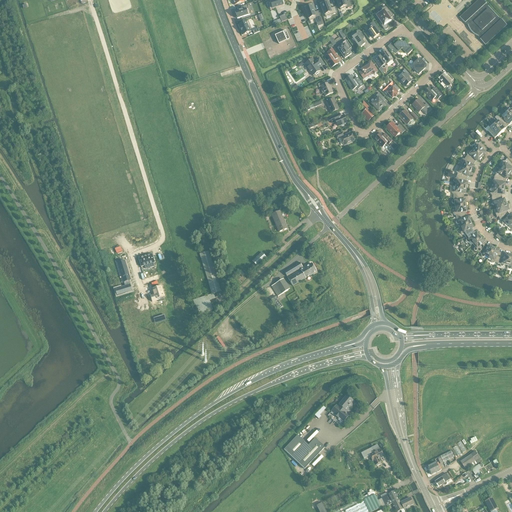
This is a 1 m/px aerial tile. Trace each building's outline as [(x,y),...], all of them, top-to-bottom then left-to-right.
[(282,0),(277,0),(268,3),(270,10),(284,5),(282,0)] [(336,0),(340,10),(347,8),(347,9),(352,7),(350,1),(347,2),(345,0),(336,0)] [(507,26),(501,20),(487,6),(486,4),(483,0),(478,0),(460,18),(459,17),(459,18),(465,24),(465,23),(467,25),(469,29),(471,31),(473,33),(475,35),(478,37),(480,39),(480,40),(485,46),(485,45),(506,25),(507,26)] [(327,1),(320,3),(325,17),(337,13),(334,7),(331,9),(330,5),(329,6),(327,1)] [(235,14),(235,15),(236,17),(237,18),(237,19),(250,15),(247,5),(241,7),(242,11),(235,13),(235,14)] [(311,5),(304,7),(309,21),(321,17),(318,12),(315,13),(314,9),(313,10),(311,5)] [(389,19),(394,15),(386,8),(386,7),(385,7),(384,7),(383,7),(383,8),(383,9),(382,9),(383,10),(383,11),(377,16),(381,22),(379,23),(383,29),(384,29),(384,30),(385,30),(386,30),(387,30),(388,29),(388,28),(388,27),(388,26),(387,24),(391,21),(389,19)] [(285,15),(279,17),(282,23),(288,20),(285,15)] [(248,21),(239,25),(243,35),(250,32),(248,28),(250,27),(248,21)] [(377,33),(380,31),(373,22),(370,24),(372,26),(370,28),(369,30),(369,32),(366,34),(369,38),(372,37),(373,39),(378,35),(377,33)] [(279,44),(289,39),(286,31),(275,36),(279,44)] [(365,44),(362,40),(364,38),(359,31),(356,32),(357,34),(352,40),(361,48),(362,46),(365,44)] [(348,50),(351,48),(346,41),(340,45),(342,46),(338,49),(345,59),(351,54),(348,50)] [(412,51),(404,42),(399,42),(394,46),(395,48),(393,50),(396,54),(399,52),(400,53),(404,53),(405,53),(407,55),(412,51)] [(336,60),(338,58),(339,58),(332,49),(327,53),(329,56),(325,59),(331,68),(338,63),(336,60)] [(386,65),(393,60),(386,51),(380,55),(380,56),(375,60),(380,67),(385,63),(386,65)] [(319,67),(321,66),(323,65),(319,59),(314,62),(312,59),(305,64),(313,76),(320,71),(318,67),(319,66),(319,67)] [(423,67),(425,65),(419,59),(414,64),(414,65),(413,65),(413,66),(413,67),(413,68),(414,68),(414,69),(419,74),(425,69),(423,67)] [(377,71),(374,66),(371,62),(364,66),(365,68),(361,70),(362,71),(359,73),(363,79),(367,77),(366,76),(370,73),(371,75),(373,75),(374,74),(375,75),(375,74),(375,73),(376,73),(377,71)] [(409,74),(405,70),(402,72),(404,74),(399,79),(406,87),(411,81),(407,76),(409,74)] [(450,83),(453,80),(448,74),(446,76),(444,74),(438,79),(440,81),(438,83),(444,89),(447,86),(449,85),(450,83)] [(363,86),(358,78),(355,80),(352,76),(345,80),(352,90),(356,88),(358,90),(363,86)] [(333,93),(329,83),(326,84),(325,81),(318,85),(319,87),(321,87),(322,90),(321,90),(323,94),(324,94),(325,97),(333,93)] [(398,93),(397,92),(399,90),(395,85),(393,87),(390,89),(389,88),(386,88),(384,90),(384,93),(386,95),(389,95),(392,99),(398,93)] [(442,96),(435,88),(432,90),(430,87),(424,93),(431,101),(435,98),(437,100),(442,96)] [(378,112),(385,105),(382,102),(384,99),(379,93),(374,97),(377,100),(372,105),(378,112)] [(339,110),(334,99),(326,103),(331,113),(339,110)] [(432,110),(426,104),(424,106),(418,100),(412,105),(419,112),(421,110),(426,115),(432,110)] [(374,116),(369,110),(369,109),(363,102),(359,106),(361,109),(362,109),(365,112),(362,115),(368,122),(374,116)] [(418,119),(412,113),(410,116),(405,110),(398,116),(407,125),(413,119),(415,121),(418,119)] [(511,123),(511,119),(505,112),(502,116),(503,117),(501,119),(508,126),(511,124),(511,123)] [(347,123),(344,116),(340,117),(339,117),(338,115),(328,119),(329,121),(331,120),(332,123),(334,122),(335,124),(336,124),(338,127),(341,125),(341,126),(342,127),(344,126),(345,125),(344,124),(347,123)] [(508,126),(501,119),(498,121),(497,120),(493,124),(502,133),(504,131),(504,130),(508,126)] [(402,134),(405,131),(399,125),(396,127),(392,123),(385,128),(394,138),(400,133),(402,134)] [(502,133),(493,124),(489,128),(488,127),(485,130),(485,129),(485,130),(487,132),(488,131),(495,139),(498,135),(499,136),(502,133)] [(354,141),(351,133),(344,136),(342,133),(336,136),(338,139),(340,138),(344,146),(354,141)] [(394,142),(394,143),(386,134),(383,137),(380,134),(374,139),(382,147),(386,144),(389,148),(390,146),(394,150),(398,146),(394,142)] [(484,151),(486,149),(481,142),(478,144),(478,143),(477,143),(476,143),(475,144),(475,145),(475,146),(475,147),(476,148),(474,150),(481,157),(485,153),(485,152),(484,151)] [(481,157),(474,150),(471,153),(470,152),(469,152),(468,152),(467,152),(467,153),(467,154),(467,155),(466,157),(474,163),(475,160),(477,161),(477,162),(481,157)] [(472,165),(474,163),(466,157),(464,160),(464,159),(463,159),(463,160),(462,160),(462,161),(461,161),(461,162),(462,162),(462,163),(463,163),(463,164),(462,167),(471,172),(474,167),(473,166),(472,165)] [(511,168),(511,167),(511,164),(507,159),(505,161),(502,162),(503,165),(501,168),(510,174),(511,171),(511,168)] [(469,177),(471,172),(462,167),(460,171),(459,170),(458,170),(457,170),(456,171),(456,172),(456,173),(457,173),(457,174),(457,176),(466,179),(466,176),(468,177),(469,177)] [(506,179),(510,174),(501,168),(499,171),(498,171),(495,172),(496,174),(494,177),(504,181),(505,178),(506,179)] [(466,183),(465,182),(466,179),(457,176),(456,179),(455,179),(454,179),(454,180),(453,181),(454,182),(454,183),(455,183),(456,183),(456,187),(466,188),(467,183),(466,183)] [(505,183),(503,183),(504,181),(494,177),(494,180),(491,182),(493,184),(494,184),(494,188),(504,189),(505,183)] [(465,194),(466,188),(456,187),(455,190),(454,190),(453,190),(452,191),(452,192),(452,193),(452,194),(453,194),(453,197),(463,197),(463,194),(464,194),(465,194)] [(503,195),(504,189),(494,188),(493,192),(492,192),(490,194),(492,196),(491,199),(502,198),(501,195),(503,195)] [(466,206),(465,200),(464,200),(463,200),(463,197),(453,197),(453,200),(452,200),(452,201),(451,201),(451,202),(452,203),(453,204),(454,204),(455,204),(455,207),(466,206)] [(506,205),(504,199),(502,200),(502,198),(491,199),(492,202),(491,204),(494,206),(495,205),(496,209),(506,205)] [(499,219),(508,213),(506,211),(508,210),(506,205),(496,209),(494,210),(497,218),(498,217),(499,219)] [(465,215),(464,212),(466,212),(467,212),(466,206),(455,207),(456,211),(455,211),(454,211),(454,212),(453,212),(453,213),(453,214),(454,215),(455,215),(456,218),(465,215)] [(280,211),(272,215),(279,232),(287,229),(280,211)] [(509,226),(511,221),(511,215),(511,214),(509,216),(508,213),(499,219),(502,221),(502,224),(505,224),(506,223),(509,226)] [(471,223),(468,217),(467,218),(466,218),(465,215),(456,218),(457,221),(456,221),(456,222),(456,223),(456,224),(457,224),(457,225),(458,225),(459,224),(460,224),(461,227),(471,223)] [(472,229),(473,228),(471,223),(461,227),(463,231),(462,231),(461,231),(461,232),(461,233),(461,234),(462,235),(463,235),(464,235),(465,237),(473,232),(471,229),(472,229)] [(473,244),(480,237),(476,233),(476,234),(475,234),(473,232),(465,237),(467,239),(466,240),(466,241),(466,242),(467,243),(468,243),(469,243),(469,242),(470,242),(473,244)] [(479,253),(485,245),(483,243),(484,242),(480,237),(473,244),(475,247),(474,248),(474,249),(474,250),(474,251),(475,251),(475,252),(476,252),(477,251),(479,253)] [(489,258),(494,249),(489,246),(488,246),(488,247),(485,245),(479,253),(481,254),(481,255),(481,256),(481,257),(482,257),(483,258),(484,257),(485,257),(485,256),(489,258)] [(497,264),(501,255),(498,254),(498,252),(499,252),(494,249),(489,258),(492,259),(491,260),(491,261),(491,262),(491,263),(492,263),(492,264),(493,264),(494,263),(495,263),(497,264)] [(199,254),(209,283),(212,294),(193,300),(198,315),(213,310),(209,300),(215,299),(214,294),(221,291),(208,252),(199,254)] [(267,258),(262,253),(253,261),(258,267),(267,258)] [(139,258),(138,258),(139,259),(141,266),(141,267),(142,267),(145,266),(149,264),(150,268),(154,266),(154,263),(155,263),(154,262),(152,255),(152,254),(151,254),(151,255),(139,258)] [(508,265),(510,255),(504,254),(504,255),(504,256),(501,255),(497,264),(500,265),(500,266),(501,267),(502,267),(503,267),(504,266),(504,265),(508,265)] [(125,263),(118,265),(123,282),(130,280),(125,263)] [(299,263),(284,272),(287,277),(302,268),(299,263)] [(311,264),(301,270),(306,278),(309,276),(311,277),(312,276),(313,274),(316,272),(311,264)] [(301,270),(287,278),(293,286),(306,278),(301,270)] [(284,279),(271,287),(277,297),(290,289),(284,279)] [(150,296),(152,302),(156,301),(157,301),(158,301),(163,300),(162,297),(164,297),(163,293),(161,286),(153,289),(153,290),(155,295),(153,296),(150,296)] [(277,300),(274,303),(279,310),(283,307),(277,300)] [(132,312),(129,322),(142,320),(132,312)] [(339,405),(340,405),(338,407),(336,405),(332,411),(332,412),(333,410),(336,413),(334,415),(337,417),(337,416),(339,417),(338,418),(339,417),(344,421),(349,416),(345,412),(350,406),(351,407),(354,403),(351,400),(350,400),(346,397),(339,405)] [(308,446),(298,436),(297,435),(284,450),(304,469),(324,448),(315,439),(308,446)] [(377,445),(371,448),(361,453),(364,458),(370,455),(373,461),(375,465),(376,465),(377,466),(380,464),(380,463),(381,463),(379,458),(383,456),(380,449),(379,450),(378,449),(379,448),(377,445)] [(451,451),(437,458),(440,464),(454,457),(451,451)] [(464,469),(470,465),(472,468),(481,461),(475,452),(471,454),(460,462),(464,469)] [(428,467),(430,471),(440,466),(438,463),(436,464),(436,463),(428,467)] [(475,475),(476,475),(479,472),(479,473),(479,472),(478,470),(481,468),(479,465),(471,470),(475,475)] [(441,470),(440,466),(430,471),(432,475),(440,471),(440,470),(441,470)] [(446,474),(444,475),(441,477),(441,478),(435,482),(438,487),(442,484),(443,485),(444,486),(445,486),(446,485),(446,484),(446,483),(446,482),(450,480),(446,474)] [(368,511),(363,501),(362,497),(358,499),(352,487),(316,506),(319,511),(368,511)] [(382,499),(378,500),(382,508),(389,505),(392,504),(399,500),(394,491),(388,494),(388,495),(385,496),(381,498),(382,499)] [(375,495),(363,501),(368,511),(372,511),(381,508),(375,495)] [(400,502),(404,509),(413,505),(410,498),(400,502)] [(490,511),(497,508),(492,498),(485,502),(490,511)] [(397,511),(403,509),(399,500),(392,504),(396,511),(397,511)]
